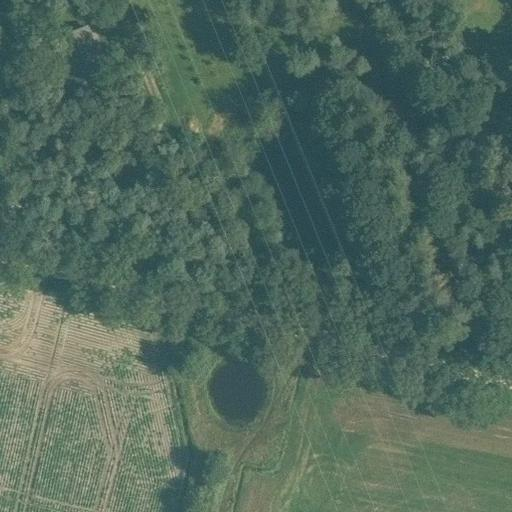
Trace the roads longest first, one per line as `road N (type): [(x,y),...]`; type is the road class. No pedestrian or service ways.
road 1 (track): [(0,258),(291,332)]
road 2 (track): [(291,332),(511,381)]
